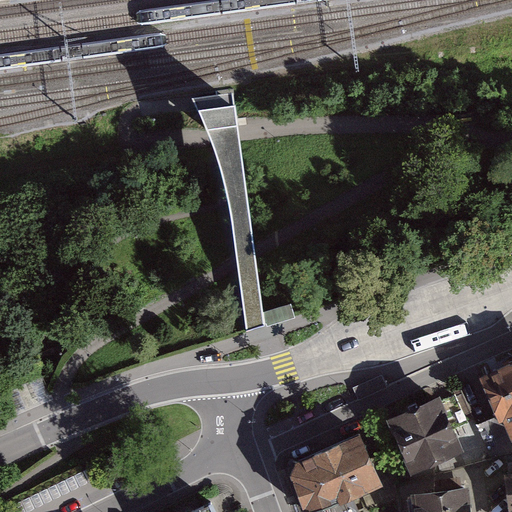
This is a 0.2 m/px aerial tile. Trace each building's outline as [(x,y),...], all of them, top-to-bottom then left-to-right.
[(441,47),(413,50),(414,64),(442,62),(441,47)] [(263,316),(266,329),(297,320),(292,306),(263,316)] [(511,366),(480,383),(499,421),(481,430),(496,460),(511,456),(511,366)] [(353,386),(359,400),(388,387),(382,374),(353,386)] [(437,400),(391,420),(408,477),(459,451),(451,435),(468,425),(455,397),(439,404),(437,400)] [(383,479),(358,435),(281,468),(300,511),(359,511),(351,493),(383,479)] [(508,511),(511,511),(511,476),(503,478),(508,511)] [(472,511),(468,486),(413,495),(415,511),(472,511)] [(191,511),(213,511),(209,503),(191,511)]
